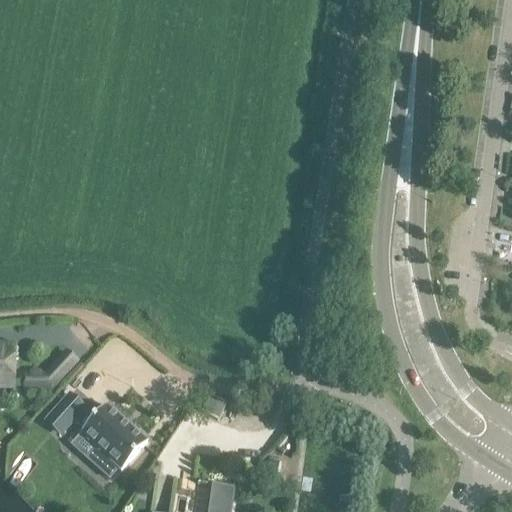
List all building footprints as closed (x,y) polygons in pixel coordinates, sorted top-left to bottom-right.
[(0,382),(10,382),(10,389),(12,389),(11,354),(0,354),(0,382)] [(45,377),(25,377),(25,390),(46,389),(45,377)] [(70,397),(47,422),(63,436),(85,411),(70,397)] [(217,419),(225,404),(211,397),(203,412),(217,419)] [(106,408),(80,436),(105,459),(96,468),(109,481),(118,471),(122,474),(147,445),(106,408)] [(278,473),(279,464),(268,462),(266,471),(278,473)] [(231,511),(234,491),(213,488),(209,511),(231,511)]
